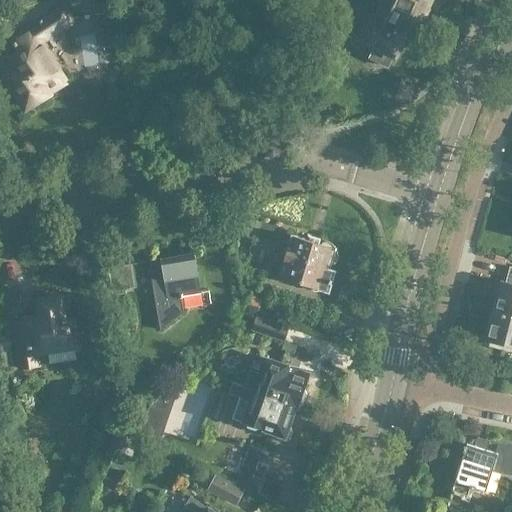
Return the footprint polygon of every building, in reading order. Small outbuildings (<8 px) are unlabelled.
[(119,44),(111,0),(93,0),(101,47),(119,44)] [(420,20),(381,0),(369,0),(367,5),(377,9),(373,16),(368,14),(360,29),(355,31),(351,39),(354,43),(360,47),(364,45),(366,41),(376,46),(370,58),(388,67),(394,56),(395,56),(408,31),(413,33),(420,20)] [(381,0),(420,20),(429,0),(381,0)] [(61,7),(10,41),(18,53),(11,58),(14,62),(3,69),(14,86),(11,87),(25,108),(47,93),(42,86),(60,74),(39,42),(71,21),(61,7)] [(96,33),(81,35),(84,64),(100,62),(96,33)] [(270,70),(277,71),(283,66),(283,60),(279,56),(271,55),(266,60),(266,65),(270,70)] [(322,242),(320,244),(291,235),(278,276),(329,292),(335,271),(330,269),(332,263),(333,263),(335,263),(336,262),(337,261),(337,256),(337,254),(336,250),(336,249),(335,248),(333,245),(331,243),(329,241),(326,241),(324,241),(322,242)] [(201,293),(194,253),(149,261),(161,330),(184,312),(181,298),(183,297),(183,296),(201,293)] [(135,288),(132,265),(131,263),(109,267),(112,295),(128,293),(127,289),(135,288)] [(495,309),(511,313),(511,280),(503,278),(495,309)] [(78,346),(74,320),(67,322),(66,318),(64,318),(61,297),(38,301),(41,318),(14,322),(21,369),(37,366),(35,353),(78,346)] [(511,313),(495,309),(487,339),(511,345),(511,313)] [(252,328),(285,339),(290,325),(256,314),(252,328)] [(244,386),(295,404),(298,405),(309,375),(297,371),(297,369),(280,363),(282,355),(266,349),(264,353),(254,350),(249,363),(252,364),(244,386)] [(143,435),(146,436),(150,429),(160,433),(168,410),(166,409),(173,387),(168,385),(160,406),(140,399),(130,428),(143,435)] [(295,404),(244,386),(233,417),(284,435),(295,404)] [(511,445),(500,443),(477,438),(475,445),(468,443),(456,480),(452,490),(467,495),(469,487),(475,489),(476,488),(487,491),(496,462),(503,465),(500,473),(511,475),(511,445)] [(259,494),(274,453),(249,445),(236,481),(259,494)] [(206,490),(235,506),(244,490),(215,474),(206,490)] [(211,511),(190,497),(178,511),(211,511)]
